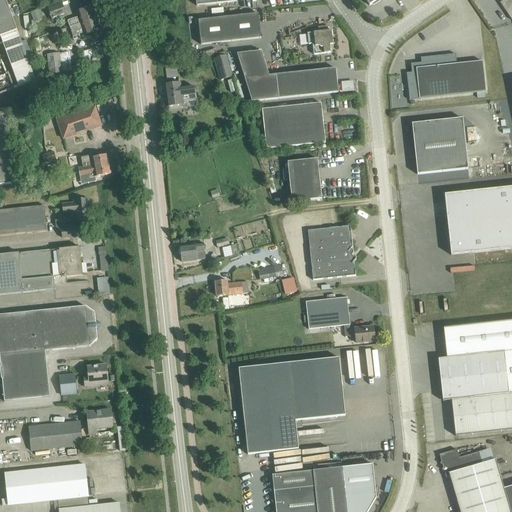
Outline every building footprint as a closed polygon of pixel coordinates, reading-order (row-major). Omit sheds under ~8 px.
[(17,30),(6,0),(0,0),(0,36),(0,37),(19,87),(36,81),(17,30)] [(511,0),(503,0),(502,1),(501,5),(511,21),(511,0)] [(67,16),(61,2),(47,7),(53,21),(67,16)] [(68,21),(70,27),(96,19),(92,7),(77,12),(79,17),(68,21)] [(39,10),(31,13),(35,23),(43,20),(39,10)] [(198,20),(200,44),(261,38),(258,13),(198,20)] [(96,19),(70,27),(73,37),(85,33),(85,35),(100,30),(96,19)] [(319,32),(307,33),(309,44),(313,44),(314,55),(331,53),(330,45),(333,45),(332,31),(328,31),(328,26),(318,27),(319,32)] [(338,93),(336,69),(270,76),(262,51),(237,55),(252,102),(338,93)] [(62,52),(63,70),(72,70),(71,52),(62,52)] [(51,86),(64,85),(61,53),(48,55),(51,86)] [(457,64),(456,54),(421,58),(421,63),(411,64),(412,73),(406,73),(409,100),(486,92),(482,62),(457,64)] [(221,82),(234,78),(228,56),(215,60),(221,82)] [(176,69),(166,72),(167,78),(178,74),(176,69)] [(353,91),(353,80),(340,81),(341,91),(353,91)] [(186,84),(164,85),(165,88),(163,89),(164,91),(165,92),(167,107),(182,106),(182,101),(189,100),(189,97),(193,97),(193,90),(187,90),(186,84)] [(326,143),(321,103),(261,110),(265,150),(326,143)] [(101,126),(95,107),(57,121),(64,140),(101,126)] [(0,185),(13,184),(6,114),(0,114),(0,185)] [(468,169),(463,119),(412,124),(417,175),(468,169)] [(45,163),(57,160),(54,152),(47,154),(43,155),(45,163)] [(109,167),(107,155),(94,158),(94,155),(81,158),(83,168),(78,169),(80,177),(94,175),(95,178),(111,174),(111,173),(112,171),(112,168),(109,167)] [(284,183),(290,182),(292,202),(322,199),(317,159),(287,162),(288,170),(283,171),(284,183)] [(511,187),(444,195),(451,255),(511,248),(511,187)] [(218,190),(211,192),(212,198),(220,196),(218,190)] [(74,202),(62,204),(63,214),(75,213),(76,221),(90,219),(89,207),(90,207),(89,207),(89,203),(88,199),(73,200),(74,202)] [(0,235),(48,231),(45,206),(0,210),(0,235)] [(74,220),(55,222),(56,227),(61,229),(62,238),(78,236),(77,223),(74,222),(74,220)] [(351,232),(350,226),(308,231),(313,280),(356,276),(355,270),(354,265),(352,264),(357,258),(356,258),(352,255),(353,253),(353,250),(351,249),(351,248),(352,247),(352,244),(352,241),(351,232)] [(216,241),(218,248),(229,245),(227,238),(216,241)] [(202,245),(180,246),(182,262),(206,260),(204,245),(202,245)] [(60,251),(52,251),(54,277),(63,276),(63,277),(83,275),(80,247),(60,249),(60,251)] [(54,277),(52,251),(52,250),(0,255),(0,295),(55,289),(54,277)] [(284,276),(282,265),(258,270),(261,281),(284,276)] [(97,277),(97,294),(109,294),(108,277),(97,277)] [(294,278),(282,280),(285,294),(297,291),(294,278)] [(227,281),(215,282),(216,297),(229,295),(248,293),(247,282),(228,284),(227,281)] [(347,298),(337,299),(306,302),(310,331),(346,326),(346,338),(355,337),(356,343),(375,341),(373,327),(348,329),(348,325),(350,325),(347,298)] [(428,300),(429,310),(448,309),(447,299),(428,300)] [(0,315),(0,358),(1,366),(46,361),(45,351),(45,346),(51,346),(52,350),(90,346),(97,339),(95,313),(86,307),(0,315)] [(443,401),(452,400),(456,436),(511,429),(511,320),(444,328),(447,358),(438,359),(439,364),(443,401)] [(289,363),(295,421),(345,416),(339,358),(289,363)] [(46,361),(1,366),(4,402),(14,401),(50,398),(46,361)] [(298,449),(295,421),(289,363),(239,369),(248,455),(298,449)] [(108,382),(106,365),(87,367),(89,378),(84,379),(85,387),(97,386),(96,383),(108,382)] [(78,394),(75,373),(58,376),(61,396),(78,394)] [(113,427),(111,411),(88,413),(90,435),(98,434),(97,429),(113,427)] [(83,446),(80,422),(29,427),(32,451),(83,446)] [(460,460),(457,450),(439,455),(441,462),(440,464),(442,465),(443,468),(442,470),(446,472),(445,474),(446,478),(450,477),(460,511),(511,511),(511,486),(504,489),(495,460),(483,463),(480,453),(460,460)] [(84,465),(5,474),(8,505),(87,497),(84,465)] [(367,511),(376,498),(372,465),(272,475),(276,511),(367,511)] [(118,511),(118,504),(88,507),(87,497),(57,501),(57,511),(118,511)]
